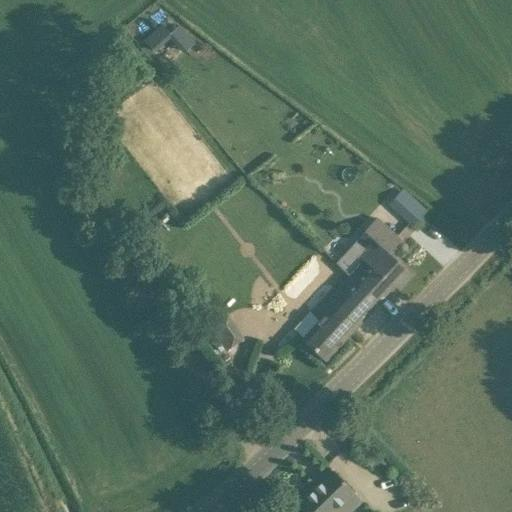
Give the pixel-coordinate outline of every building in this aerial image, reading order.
[(409,201),(399,213),(412,225),(422,213),(409,201)] [(364,261),(338,289),(366,316),(407,272),(387,253),(400,240),(377,218),(356,241),(365,249),(359,256),(364,261)] [(325,360),(366,316),(338,289),(337,291),(332,286),(309,311),(320,320),(302,339),(325,360)] [(226,313),(206,328),(229,358),(249,343),(226,313)] [(271,349),(252,343),(243,373),(262,379),(271,349)] [(352,496),(354,494),(355,494),(356,494),(331,468),(330,469),(331,469),(292,507),(291,507),(290,507),(294,511),(350,511),(359,503),(352,496)]
